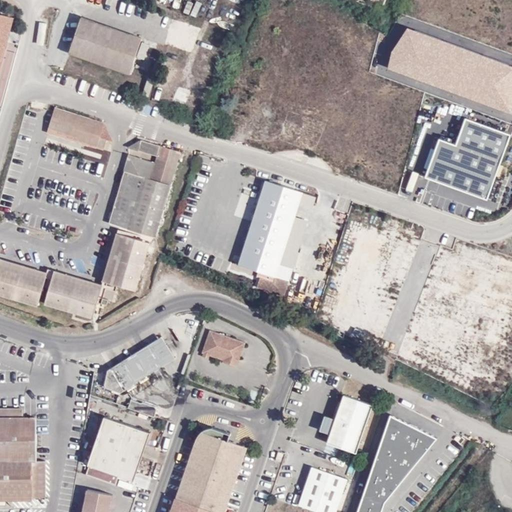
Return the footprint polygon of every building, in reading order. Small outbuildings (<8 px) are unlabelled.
[(0,60),(12,17),(0,13),(0,60)] [(127,73),(140,37),(83,16),(70,51),(127,73)] [(175,101),(184,106),(191,95),(181,89),(175,101)] [(111,138),(102,121),(54,107),(46,131),(102,149),(105,138),(110,140),(111,138)] [(458,149),(444,143),(430,181),(492,204),(511,150),(511,134),(469,118),(458,149)] [(110,223),(156,237),(181,150),(160,144),(155,161),(128,153),(124,170),(125,170),(110,223)] [(316,196),(265,180),(239,264),(261,271),(256,287),(283,296),(288,280),(275,276),(298,202),(312,207),(316,196)] [(288,280),(312,207),(298,202),(275,276),(288,280)] [(135,289),(149,242),(117,233),(103,280),(135,289)] [(0,258),(0,294),(37,305),(47,272),(0,258)] [(102,283),(53,268),(43,301),(93,316),(97,300),(102,301),(103,296),(113,299),(116,291),(101,287),(102,283)] [(238,368),(246,345),(211,332),(204,354),(205,355),(211,357),(225,362),(224,363),(231,366),(238,368)] [(162,335),(159,337),(169,353),(175,349),(166,336),(162,335)] [(159,337),(109,368),(122,391),(136,382),(137,384),(146,378),(145,376),(173,359),(169,353),(159,337)] [(122,391),(109,368),(106,370),(102,385),(103,387),(120,392),(122,391)] [(331,437),(328,446),(356,456),(373,409),(344,399),(336,423),(331,437)] [(430,426),(382,405),(346,511),(369,511),(377,491),(430,426)] [(35,408),(0,408),(0,416),(35,417),(35,408)] [(35,460),(35,417),(0,416),(0,495),(32,495),(32,460),(35,460)] [(152,434),(106,417),(89,466),(90,466),(87,475),(116,486),(120,477),(135,482),(152,434)] [(319,433),(331,437),(336,423),(324,418),(319,433)] [(199,433),(198,435),(197,437),(195,444),(176,499),(213,511),(224,511),(246,447),(227,441),(230,434),(212,428),(210,428),(207,428),(205,429),(203,430),(201,432),(199,433)] [(45,496),(45,460),(35,460),(32,460),(32,495),(45,496)] [(299,509),(307,511),(337,511),(347,483),(311,471),(299,509)] [(107,511),(111,495),(87,490),(82,511),(107,511)] [(213,511),(176,499),(171,511),(213,511)]
